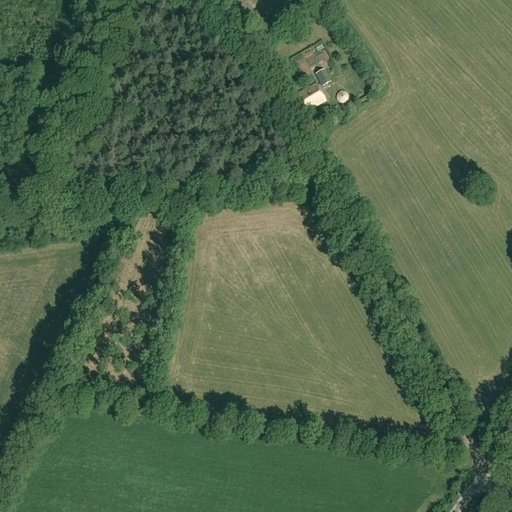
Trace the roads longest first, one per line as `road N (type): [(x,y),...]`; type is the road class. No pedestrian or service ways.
road 1 (track): [(487,468),(323,183)]
road 2 (track): [(192,0),(246,55),(323,183)]
